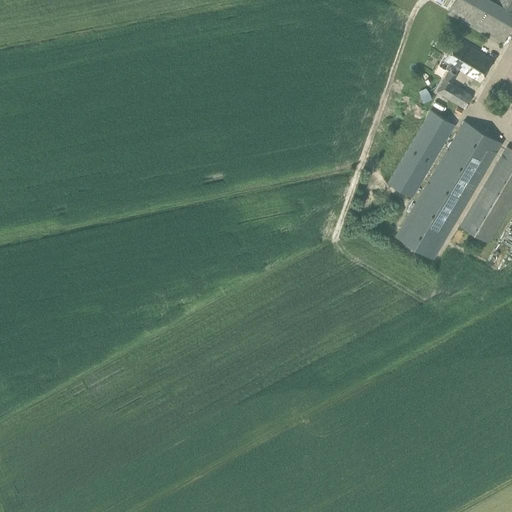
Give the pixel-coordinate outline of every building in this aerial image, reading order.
[(493,0),(455,0),(448,13),(502,44),(511,25),(511,0),(496,0),(496,1),(493,0)] [(451,68),(437,92),(464,108),(472,95),(452,83),(457,74),(456,73),(458,69),(480,82),(492,60),(457,39),(444,60),(449,64),(448,66),(451,68)] [(430,93),(421,96),(424,102),(432,99),(430,93)] [(431,110),(388,183),(412,197),(455,125),(431,110)] [(433,258),(501,142),(464,120),(396,236),(433,258)] [(511,149),(507,146),(460,225),(489,242),(511,202),(511,149)]
